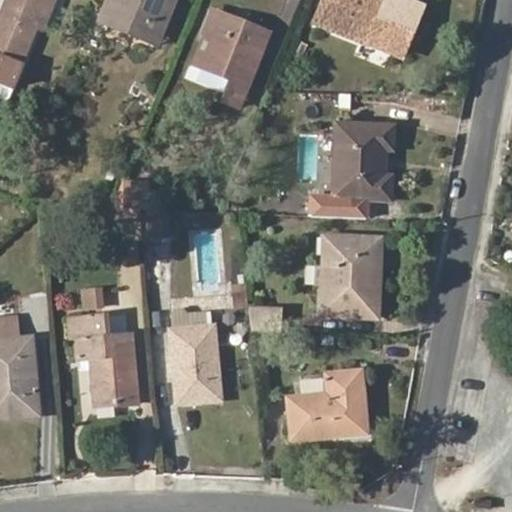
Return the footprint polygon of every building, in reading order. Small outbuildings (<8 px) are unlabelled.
[(26,68),(22,66),(37,28),(48,0),(6,0),(0,16),(0,86),(15,93),(26,68)] [(48,0),(37,28),(43,31),(56,0),(48,0)] [(179,0),(108,0),(102,15),(163,40),(179,0)] [(328,0),(319,23),(387,51),(407,3),(398,0),(328,0)] [(226,101),(240,107),(266,42),(242,32),(245,25),(217,13),(208,35),(214,39),(202,67),(234,80),(226,101)] [(160,46),(163,40),(102,15),(99,22),(160,46)] [(266,42),(269,34),(245,25),(242,32),(266,42)] [(208,35),(196,64),(202,67),(214,39),(208,35)] [(392,178),(384,177),(386,150),(393,150),(393,129),(337,126),(335,199),(391,201),(392,178)] [(151,184),(125,181),(113,210),(132,211),(142,211),(151,184)] [(109,243),(144,241),(142,211),(132,211),(113,210),(105,210),(109,243)] [(144,241),(174,240),(172,213),(142,211),(144,241)] [(323,316),(378,318),(381,240),(325,238),(323,316)] [(106,284),(83,285),(84,307),(107,306),(106,284)] [(234,289),(237,314),(250,313),(249,302),(248,288),(234,289)] [(177,403),(219,399),(212,315),(191,315),(185,311),(175,311),(171,319),(177,403)] [(252,334),(283,335),(284,311),(250,313),(252,334)] [(20,317),(0,319),(0,343),(23,341),(20,317)] [(120,398),(137,397),(132,338),(104,340),(102,318),(71,321),(73,343),(77,343),(79,359),(91,359),(95,406),(120,404),(120,398)] [(0,417),(38,414),(32,341),(23,341),(0,343),(0,417)] [(294,441),(365,434),(359,375),(325,377),(326,398),(291,401),(294,441)]
